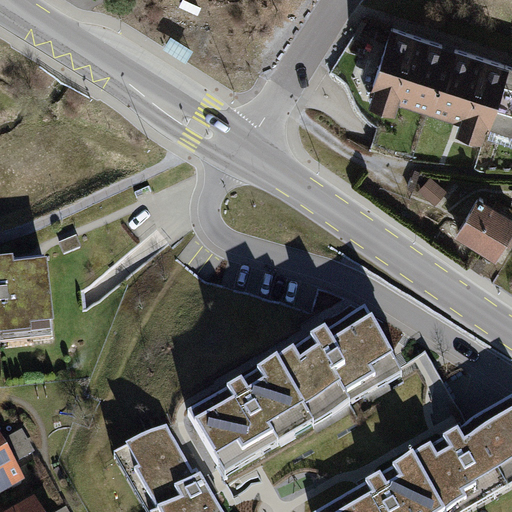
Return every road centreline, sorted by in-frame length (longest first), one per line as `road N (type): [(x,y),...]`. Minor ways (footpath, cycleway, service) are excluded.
road 1 (residential): [(238,155),(211,204),(213,230),(224,239),(363,285),(511,379)]
road 2 (tertiary): [(238,155),(511,332)]
road 3 (tertiary): [(4,0),(238,155)]
road 4 (residential): [(238,155),(339,0)]
